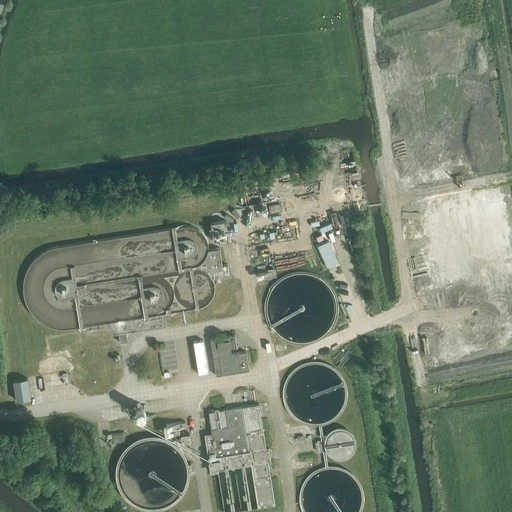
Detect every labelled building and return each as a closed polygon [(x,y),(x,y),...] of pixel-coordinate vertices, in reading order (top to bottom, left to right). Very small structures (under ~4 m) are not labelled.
[(227,229),(225,221),(211,223),(213,241),(228,239),(227,234),(233,233),(232,228),(227,229)] [(229,276),(228,265),(222,265),(220,249),(208,250),(208,252),(206,257),(204,260),(201,263),(199,264),(197,265),(196,266),(196,267),(197,267),(201,268),(204,270),(207,272),(210,275),(212,278),(217,278),(217,281),(221,281),(221,277),(229,276)] [(266,270),(265,265),(257,267),(259,277),(276,274),(275,269),(266,270)] [(120,343),(128,341),(127,332),(119,333),(120,343)] [(231,354),(230,349),(237,348),(235,335),(210,339),(216,375),(249,370),(246,352),(231,354)] [(203,340),(194,342),(198,373),(208,372),(203,340)] [(13,379),(15,399),(31,397),(28,377),(13,379)] [(144,403),(142,402),(141,401),(139,401),(138,402),(136,403),(135,404),(135,406),(135,407),(136,409),(137,410),(138,411),(140,411),(142,411),(143,410),(144,409),(145,407),(145,406),(145,404),(144,403)] [(266,448),(259,404),(208,412),(212,435),(206,436),(212,470),(217,469),(224,511),(232,511),(275,505),(268,461),(271,461),(269,448),(266,448)] [(170,424),(163,425),(165,435),(171,434),(180,433),(179,429),(178,429),(178,427),(185,426),(185,422),(170,424)] [(356,438),(356,435),(355,432),(354,430),(351,427),(350,425),(346,424),(343,423),(341,423),(338,423),(335,424),(333,425),(331,427),(329,430),(328,432),(327,435),(327,438),(327,440),(328,443),(329,446),(331,448),(335,451),(339,452),(341,452),(344,452),(346,451),(349,450),(351,448),(354,446),(355,443),(356,440),(356,438)]
